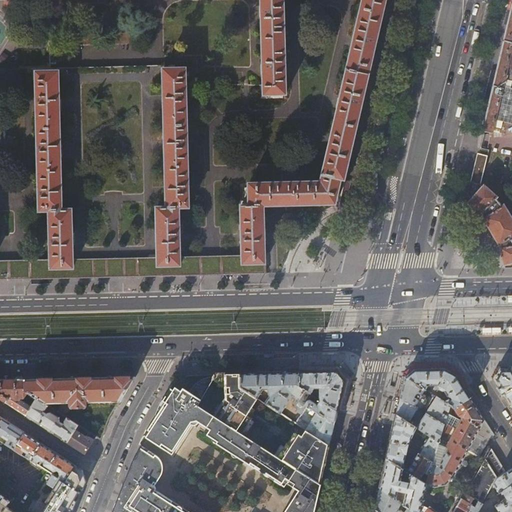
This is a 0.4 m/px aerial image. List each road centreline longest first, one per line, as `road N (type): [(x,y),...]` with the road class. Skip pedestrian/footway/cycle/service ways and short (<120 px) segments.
road 1 (primary): [(392,290),(0,305)]
road 2 (residential): [(412,0),(368,180),(407,232)]
road 3 (primary): [(407,232),(465,0)]
road 4 (primary): [(160,344),(378,341)]
road 5 (residential): [(92,511),(160,344)]
road 6 (primary): [(343,511),(378,341)]
road 7 (primary): [(0,349),(160,344)]
road 8 (primary): [(511,284),(392,290)]
